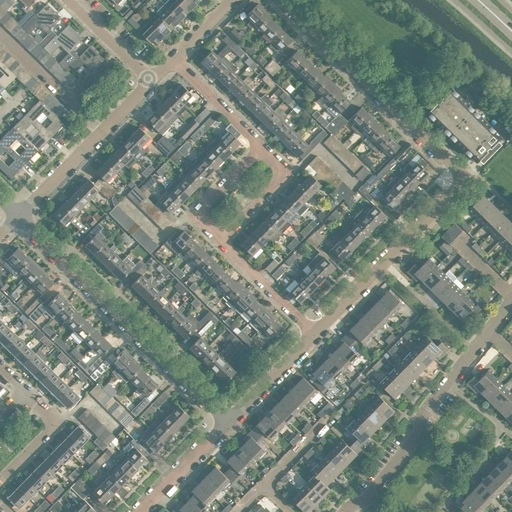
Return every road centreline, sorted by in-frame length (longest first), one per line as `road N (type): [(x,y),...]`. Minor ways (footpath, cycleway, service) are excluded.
road 1 (unclassified): [(314,333),(466,180),(281,0)]
road 2 (unclassified): [(228,419),(18,215)]
road 3 (unclassified): [(345,511),(369,498),(404,457),(426,407),(488,331)]
road 4 (unclassified): [(18,215),(152,80)]
road 5 (unclassified): [(314,333),(221,238)]
road 6 (unclassified): [(221,238),(194,213),(261,145)]
road 7 (unclassified): [(221,238),(287,171),(261,145)]
road 8 (unclassified): [(0,483),(57,423),(23,390)]
road 9 (unclassified): [(138,511),(228,419)]
road 10 (unclassified): [(228,419),(314,333)]
